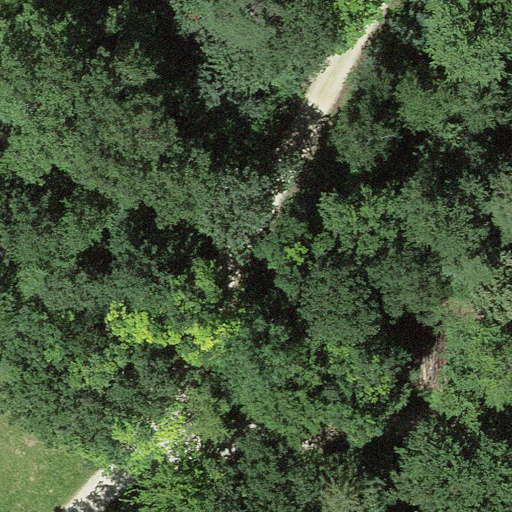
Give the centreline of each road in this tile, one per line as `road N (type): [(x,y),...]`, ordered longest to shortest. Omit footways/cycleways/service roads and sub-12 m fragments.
road 1 (track): [(140,446),(375,0)]
road 2 (track): [(140,446),(424,418),(511,421)]
